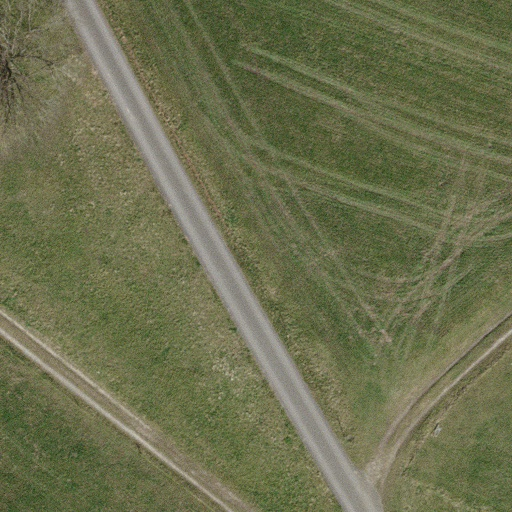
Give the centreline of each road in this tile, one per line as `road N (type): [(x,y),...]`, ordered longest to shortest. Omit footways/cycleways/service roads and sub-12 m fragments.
road 1 (residential): [(360,511),(77,0)]
road 2 (track): [(0,310),(253,511)]
